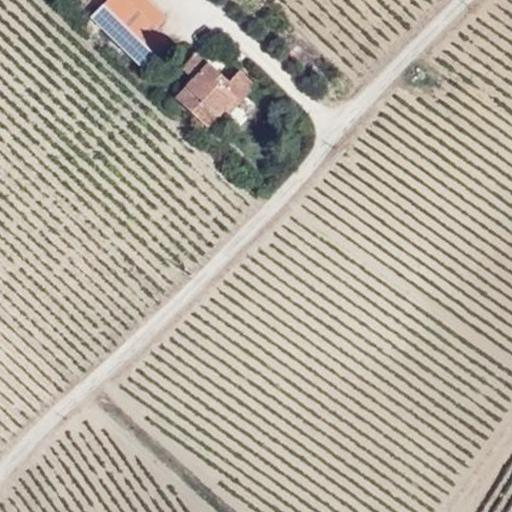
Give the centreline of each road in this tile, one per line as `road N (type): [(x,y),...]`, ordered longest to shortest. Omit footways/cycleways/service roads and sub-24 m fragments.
road 1 (unclassified): [(0,473),(266,212),(466,0)]
road 2 (unknown): [(191,0),(331,138)]
